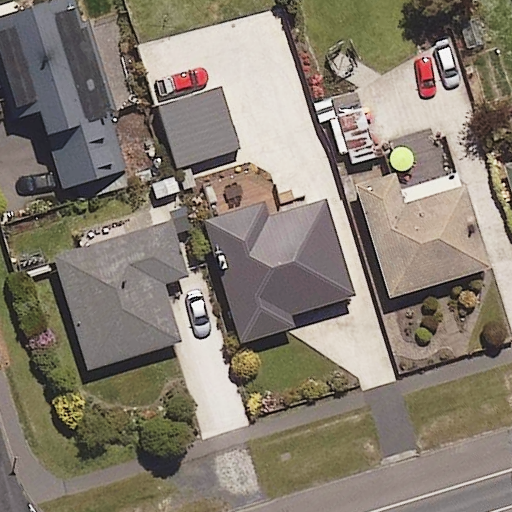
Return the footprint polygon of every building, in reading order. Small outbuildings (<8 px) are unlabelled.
[(61,195),(126,175),(74,4),(0,26),(0,85),(12,124),(37,116),(61,195)] [(173,172),(237,154),(218,89),(154,108),(173,172)] [(342,171),(375,161),(354,94),(321,104),(342,171)] [(511,167),(503,171),(511,201),(511,167)] [(455,178),(393,198),(388,184),(353,195),(388,306),(486,275),(455,178)] [(285,323),(349,304),(322,209),(259,227),(255,213),(202,228),(238,350),(288,335),(285,323)] [(160,290),(183,284),(168,231),(53,263),(85,376),(177,349),(160,290)]
